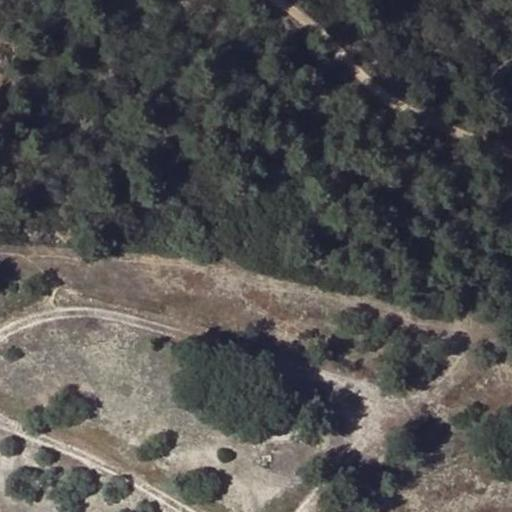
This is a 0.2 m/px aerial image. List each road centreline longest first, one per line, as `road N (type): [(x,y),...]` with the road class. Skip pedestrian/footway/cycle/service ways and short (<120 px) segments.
road 1 (track): [(511,378),(476,331),(417,326),(262,276),(79,249),(0,252)]
road 2 (track): [(0,336),(50,317),(111,317),(304,377),(384,426)]
road 3 (track): [(511,146),(365,85),(274,0)]
road 4 (track): [(307,511),(384,426),(440,388),(457,356),(452,330)]
road 5 (track): [(180,511),(0,421)]
